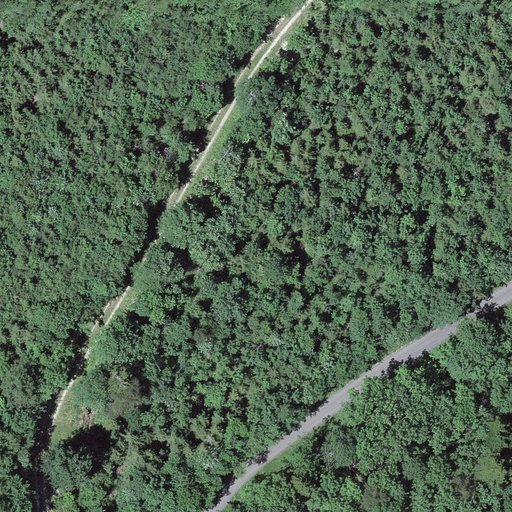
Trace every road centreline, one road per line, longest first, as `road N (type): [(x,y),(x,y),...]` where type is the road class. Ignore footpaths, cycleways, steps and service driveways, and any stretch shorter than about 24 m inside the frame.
road 1 (track): [(305,0),(256,59),(69,374),(44,438),(44,511)]
road 2 (unclassified): [(511,291),(282,441),(212,511)]
